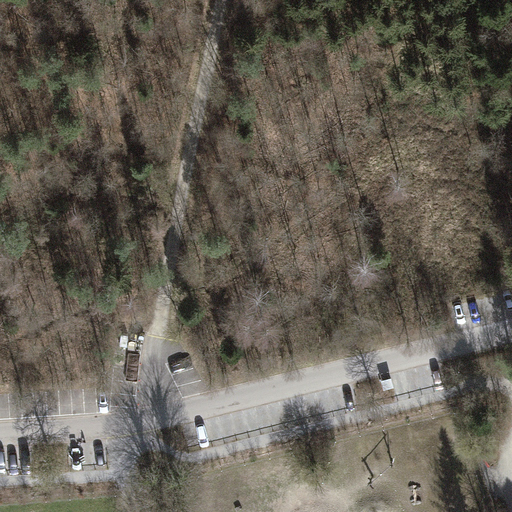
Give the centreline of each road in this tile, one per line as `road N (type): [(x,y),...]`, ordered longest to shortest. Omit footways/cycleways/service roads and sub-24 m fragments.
road 1 (unclassified): [(511,330),(150,417),(0,431)]
road 2 (track): [(150,417),(159,303),(222,0)]
